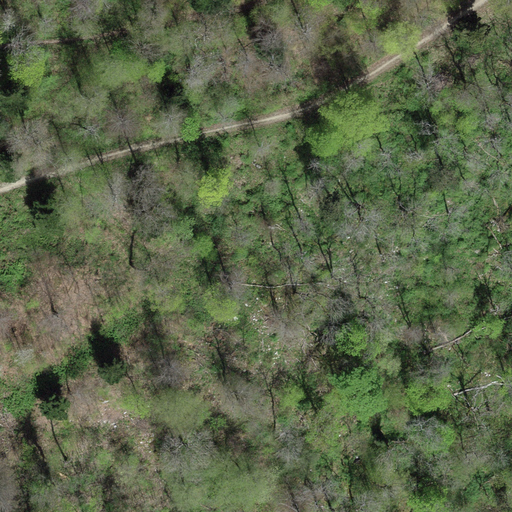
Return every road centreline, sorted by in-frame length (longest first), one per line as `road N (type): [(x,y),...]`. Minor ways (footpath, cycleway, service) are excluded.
road 1 (track): [(476,0),(383,66),(312,101),(0,191)]
road 2 (track): [(0,50),(270,0)]
